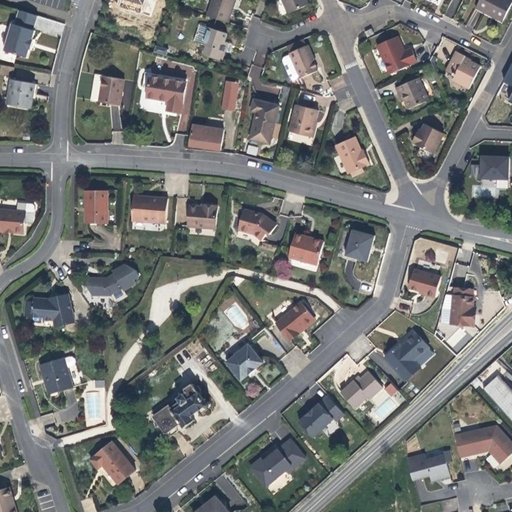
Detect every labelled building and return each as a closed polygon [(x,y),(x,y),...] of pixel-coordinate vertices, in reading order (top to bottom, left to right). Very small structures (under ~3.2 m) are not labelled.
[(120,0),(119,7),(143,12),(145,0),(120,0)] [(232,7),(234,0),(212,0),(207,15),(227,22),(232,7)] [(280,0),(287,15),(308,6),(305,0),(280,0)] [(511,1),(511,0),(510,0),(478,0),(475,8),(488,14),(488,13),(491,14),(502,20),(511,1)] [(33,30),(38,16),(15,9),(11,23),(14,24),(5,51),(27,58),(29,49),(31,50),(33,44),(34,40),(33,39),(35,31),(33,30)] [(491,14),(488,13),(488,14),(502,22),(502,20),(491,14)] [(204,42),(209,27),(205,26),(205,23),(200,21),(198,21),(197,23),(199,24),(195,38),(204,42)] [(227,34),(209,27),(204,42),(207,43),(204,52),(222,59),(225,51),(227,43),(225,42),(227,34)] [(395,38),(377,46),(382,56),(389,74),(409,66),(409,64),(416,61),(411,49),(402,53),(400,48),(395,38)] [(316,64),(307,45),(291,53),(291,54),(285,57),(283,61),(291,77),(295,78),(301,76),(302,78),(319,70),(316,64)] [(155,46),(153,53),(165,56),(167,48),(155,46)] [(186,61),(188,54),(175,51),(173,58),(186,61)] [(465,58),(466,56),(456,51),(453,56),(446,70),(455,75),(453,79),(469,88),(481,66),(465,58)] [(182,111),(187,81),(152,74),(148,96),(169,100),(168,109),(182,111)] [(90,100),(99,102),(99,103),(110,105),(120,106),(124,80),(103,76),(95,75),(90,100)] [(428,100),(419,78),(396,88),(399,96),(401,95),(404,102),(407,110),(428,100)] [(38,84),(12,79),(8,104),(32,108),(35,93),(37,94),(38,84)] [(237,82),(227,81),(222,107),(233,110),(237,82)] [(269,142),(277,105),(258,100),(253,99),(250,110),(255,111),(250,132),(260,134),(259,139),(269,142)] [(318,110),(296,104),(289,130),(311,135),(317,114),(318,110)] [(444,134),(425,124),(421,132),(419,136),(417,135),(413,142),(434,153),(444,134)] [(221,150),(224,130),(193,125),(190,145),(201,147),(221,150)] [(354,136),(335,144),(348,172),(350,171),(362,166),(369,163),(365,153),(362,154),(362,152),(360,149),(354,136)] [(248,145),(246,153),(255,155),(258,147),(248,145)] [(509,179),(509,157),(503,156),(482,156),(481,178),(509,179)] [(364,171),(362,166),(350,171),(352,176),(364,171)] [(107,223),(108,191),(86,191),(85,213),(85,223),(107,223)] [(166,223),(168,199),(147,198),(134,197),(132,221),(166,223)] [(16,213),(0,210),(0,233),(8,234),(22,236),(23,224),(27,224),(27,226),(31,226),(33,210),(35,210),(35,208),(32,204),(29,204),(29,206),(16,205),(16,213)] [(215,229),(217,206),(202,205),(202,207),(189,206),(188,226),(215,229)] [(270,235),(277,225),(263,214),(261,214),(261,216),(253,214),(253,212),(244,209),(238,229),(254,234),(262,240),(267,233),(270,235)] [(371,248),(375,236),(352,229),(345,255),(367,261),(371,248)] [(316,265),(322,242),(312,239),(310,241),(303,239),(303,236),(295,234),(289,257),(316,265)] [(100,275),(88,276),(88,287),(92,293),(112,294),(122,288),(123,289),(135,282),(133,278),(139,275),(136,270),(126,263),(112,269),(113,272),(107,274),(101,277),(100,275)] [(436,296),(441,275),(415,268),(410,287),(416,289),(426,291),(425,293),(436,296)] [(69,321),(75,320),(69,292),(60,294),(60,296),(50,298),(34,297),(33,300),(27,299),(25,315),(34,316),(34,313),(38,314),(45,314),(45,318),(55,319),(56,326),(69,323),(69,321)] [(453,294),(446,293),(443,307),(452,308),(451,323),(476,325),(477,314),(473,314),(473,310),(473,306),(474,296),(453,294)] [(313,317),(301,302),(276,322),(290,339),(298,332),(297,330),(313,317)] [(451,323),(452,308),(443,307),(441,322),(451,323)] [(297,330),(298,332),(302,328),(314,318),(313,317),(297,330)] [(435,352),(416,331),(404,343),(401,345),(399,343),(384,357),(393,367),(395,366),(406,378),(435,352)] [(263,362),(248,344),(227,362),(241,380),(254,370),(263,362)] [(74,386),(64,356),(41,364),(44,375),(47,374),(49,381),(46,382),(50,393),(74,386)] [(405,380),(406,378),(395,366),(393,367),(405,380)] [(382,386),(368,371),(361,378),(356,382),(354,380),(340,392),(353,408),(367,395),(370,398),(382,386)] [(497,375),(483,388),(511,420),(511,384),(503,375),(500,378),(497,375)] [(195,380),(184,388),(186,391),(152,415),(164,432),(167,433),(177,426),(182,423),(185,428),(196,420),(193,416),(197,413),(206,406),(207,406),(208,407),(210,406),(211,406),(211,404),(211,403),(211,402),(210,402),(210,401),(208,401),(207,401),(207,399),(206,398),(205,398),(201,393),(202,390),(195,380)] [(391,383),(383,389),(390,397),(397,391),(391,383)] [(381,391),(368,401),(382,418),(395,408),(381,391)] [(98,392),(85,392),(85,411),(98,412),(98,392)] [(338,406),(328,395),(311,411),(299,422),(313,437),(334,419),(336,421),(345,414),(338,406)] [(511,442),(497,426),(455,435),(460,457),(481,452),(489,450),(493,454),(501,463),(511,453),(511,442)] [(306,458),(291,439),(269,457),(264,461),(261,458),(251,467),(267,486),(287,470),(292,466),(294,468),(306,458)] [(135,470),(112,441),(90,459),(98,468),(102,464),(104,463),(109,468),(107,470),(118,483),(135,470)] [(451,476),(445,455),(427,460),(425,454),(407,459),(413,480),(430,475),(432,481),(441,479),(451,476)] [(15,507),(12,498),(14,497),(11,487),(0,489),(0,511),(19,511),(17,506),(15,507)] [(203,505),(194,511),(230,511),(216,494),(203,505)]
